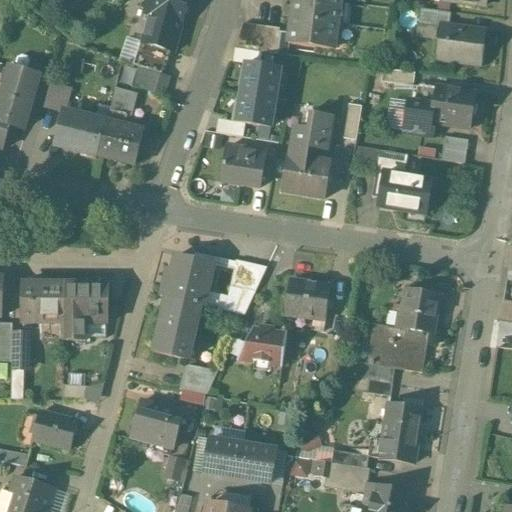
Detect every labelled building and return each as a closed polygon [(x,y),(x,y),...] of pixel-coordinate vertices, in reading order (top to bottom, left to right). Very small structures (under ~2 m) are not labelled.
[(188,0),(148,0),(145,14),(151,16),(181,24),(188,0)] [(295,0),(292,19),(336,25),(339,0),(295,0)] [(451,14),(420,10),(418,26),(439,29),(440,25),(449,27),(451,14)] [(181,24),(151,16),(143,43),(171,52),(170,53),(173,53),(181,24)] [(336,25),(292,19),(289,45),(333,51),(336,25)] [(243,25),(235,50),(251,52),(255,26),(243,25)] [(449,27),(440,25),(439,29),(436,58),(451,60),(451,64),(481,68),(486,32),(449,27)] [(267,28),(255,26),(251,52),(253,52),(263,54),(267,28)] [(279,30),(267,28),(263,54),(276,55),(279,30)] [(143,43),(141,42),(133,66),(139,68),(163,75),(170,53),(171,52),(143,43)] [(282,99),(286,70),(245,63),(240,93),(282,99)] [(163,75),(139,68),(133,87),(163,97),(169,78),(163,75)] [(39,77),(10,69),(0,101),(0,114),(10,117),(11,117),(12,117),(9,127),(23,131),(30,109),(31,109),(35,94),(34,93),(39,77)] [(415,74),(383,70),(381,83),(413,87),(415,74)] [(476,95),(435,89),(435,90),(420,88),(414,92),(412,103),(408,102),(403,133),(433,138),(435,124),(470,130),(476,95)] [(138,95),(115,90),(107,124),(126,128),(131,108),(134,109),(138,95)] [(277,129),(282,99),(240,93),(235,122),(277,129)] [(361,108),(348,105),(343,140),(356,142),(361,108)] [(107,124),(64,113),(55,147),(99,158),(107,124)] [(0,114),(0,150),(0,151),(0,152),(1,152),(9,127),(12,117),(11,117),(10,117),(0,114)] [(332,120),(304,115),(302,131),(294,130),(290,158),(307,161),(309,149),(327,152),(332,120)] [(126,128),(107,124),(99,158),(104,159),(103,161),(115,163),(115,162),(135,167),(143,133),(126,128)] [(468,142),(444,138),(441,162),(464,165),(468,142)] [(266,155),(226,148),(223,168),(224,168),(222,183),(260,189),(266,155)] [(369,151),(356,149),(352,172),(365,174),(369,151)] [(380,153),(369,151),(365,174),(377,176),(380,153)] [(407,157),(380,153),(377,176),(384,177),(385,175),(396,176),(397,171),(405,173),(407,157)] [(290,158),(287,158),(281,193),(325,200),(331,165),(307,161),(290,158)] [(396,176),(385,175),(384,177),(379,209),(425,217),(431,182),(396,176)] [(202,263),(176,257),(165,300),(199,308),(204,309),(214,267),(214,266),(202,263)] [(235,264),(204,257),(202,263),(214,266),(214,267),(233,271),(235,264)] [(266,269),(236,262),(233,271),(230,288),(255,294),(266,269)] [(330,288),(290,282),(285,316),(325,322),(330,288)] [(65,285),(23,285),(22,325),(41,325),(41,320),(61,320),(61,325),(64,325),(65,285)] [(107,286),(65,285),(64,325),(64,341),(85,342),(85,321),(107,321),(107,286)] [(439,296),(406,291),(402,313),(399,312),(396,329),(428,335),(432,336),(439,296)] [(199,308),(165,300),(153,354),(187,362),(199,308)] [(12,325),(0,324),(0,348),(12,349),(12,334),(12,325)] [(396,329),(373,326),(367,365),(394,370),(422,375),(428,335),(396,329)] [(260,333),(251,332),(245,345),(238,359),(238,361),(282,367),(286,336),(273,335),(273,333),(260,331),(260,333)] [(25,335),(12,334),(12,349),(11,371),(24,372),(25,335)] [(245,345),(234,340),(227,354),(238,359),(245,345)] [(367,365),(358,364),(355,379),(364,381),(367,365)] [(394,370),(367,365),(364,381),(370,382),(392,386),(392,385),(394,370)] [(218,373),(185,366),(179,391),(183,391),(204,395),(207,396),(218,373)] [(364,381),(355,379),(353,393),(367,395),(370,382),(364,381)] [(392,386),(370,382),(367,395),(390,398),(392,386)] [(88,389),(64,387),(63,402),(87,403),(88,389)] [(204,395),(183,391),(180,401),(202,406),(202,405),(201,405),(204,395)] [(165,409),(140,403),(131,439),(173,451),(183,414),(181,413),(182,408),(166,404),(165,409)] [(422,410),(388,405),(385,427),(387,427),(385,443),(385,444),(416,449),(417,448),(416,447),(421,412),(422,412),(422,410)] [(77,424),(40,414),(32,441),(70,451),(77,424)] [(187,458),(192,441),(179,438),(175,455),(187,458)] [(416,449),(385,444),(385,443),(371,440),(368,457),(369,458),(414,465),(416,449)] [(211,441),(206,474),(271,485),(277,452),(211,441)] [(0,459),(26,464),(28,453),(0,448),(0,459)] [(368,457),(333,452),(331,465),(367,470),(369,458),(368,458),(368,457)] [(183,462),(171,458),(165,480),(178,483),(183,462)] [(331,465),(328,464),(325,481),(367,488),(370,471),(367,470),(331,465)] [(55,490),(16,478),(11,494),(17,496),(12,511),(48,511),(52,500),(51,500),(54,491),(55,491),(55,490)] [(406,511),(410,495),(375,487),(369,511),(365,511),(406,511)] [(225,493),(224,504),(253,507),(254,496),(225,493)]
